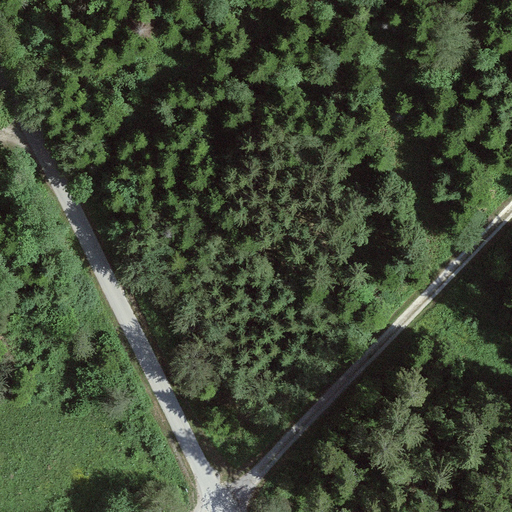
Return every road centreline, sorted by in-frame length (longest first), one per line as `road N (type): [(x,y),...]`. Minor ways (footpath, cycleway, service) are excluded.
road 1 (unclassified): [(206,511),(44,153),(0,76)]
road 2 (track): [(511,208),(219,511)]
